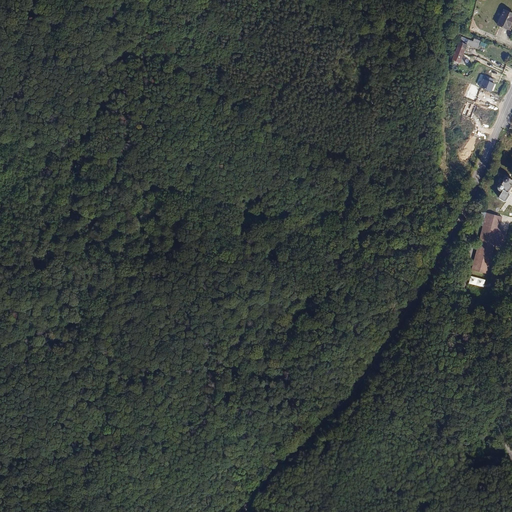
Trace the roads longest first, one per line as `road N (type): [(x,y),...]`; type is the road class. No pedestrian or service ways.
road 1 (tertiary): [(511,93),(419,302),(351,401),(245,511)]
road 2 (track): [(0,147),(212,206),(429,249)]
road 3 (track): [(442,226),(467,208),(468,339),(478,388),(511,469)]
